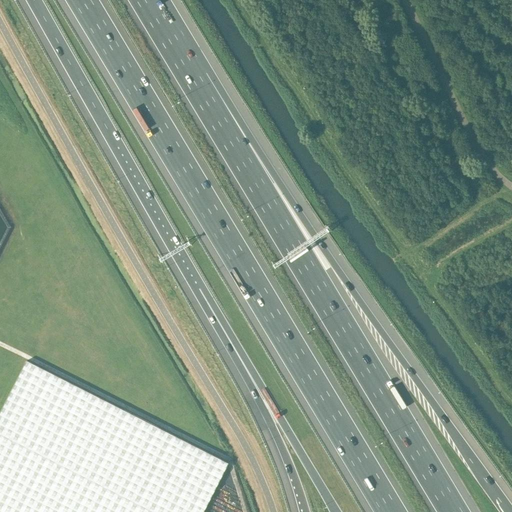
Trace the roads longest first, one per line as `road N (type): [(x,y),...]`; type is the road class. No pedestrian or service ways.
road 1 (motorway): [(80,0),(389,511)]
road 2 (motorway): [(508,511),(233,111),(193,73)]
road 3 (motorway): [(457,511),(193,73)]
road 4 (motorway): [(34,0),(198,289)]
road 5 (motorway): [(198,289),(335,511)]
road 6 (motorway): [(198,289),(271,425),(306,511)]
